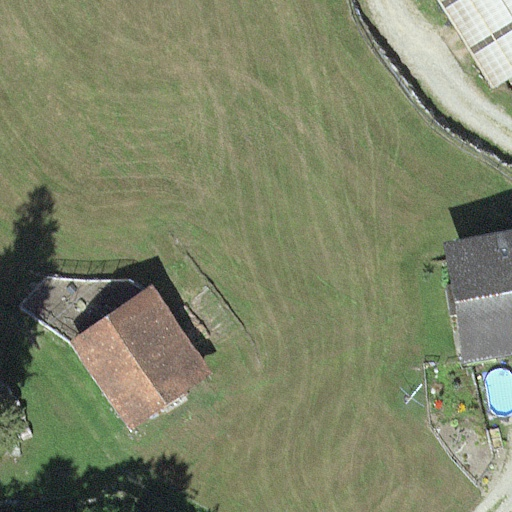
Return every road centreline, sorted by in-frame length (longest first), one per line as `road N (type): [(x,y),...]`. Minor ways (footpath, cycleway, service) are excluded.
road 1 (track): [(172,511),(101,443),(45,359),(0,316)]
road 2 (track): [(123,465),(45,485),(0,477)]
